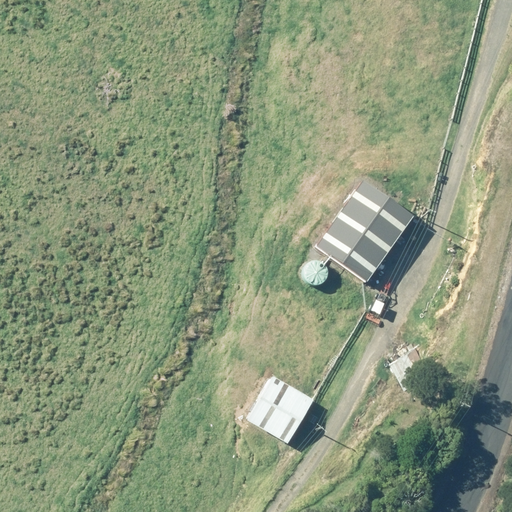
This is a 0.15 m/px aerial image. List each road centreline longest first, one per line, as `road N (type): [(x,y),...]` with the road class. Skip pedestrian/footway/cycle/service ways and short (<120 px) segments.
road 1 (track): [(246,0),(232,179),(49,511)]
road 2 (unclassified): [(511,315),(469,462),(441,511)]
